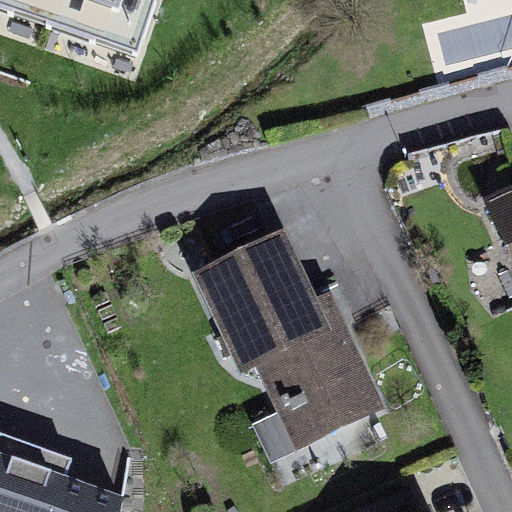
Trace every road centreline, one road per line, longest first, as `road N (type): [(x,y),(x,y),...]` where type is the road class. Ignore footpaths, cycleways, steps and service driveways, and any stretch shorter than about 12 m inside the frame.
road 1 (residential): [(337,149),(505,511)]
road 2 (residential): [(337,149),(137,211),(0,278)]
road 3 (residential): [(511,101),(337,149)]
